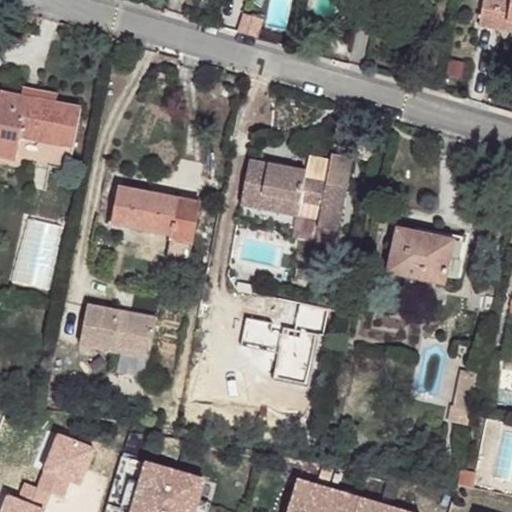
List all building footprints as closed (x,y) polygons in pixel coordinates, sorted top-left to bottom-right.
[(511,0),(486,0),(482,23),(511,29),(511,0)] [(243,14),(238,32),(256,37),(261,19),(243,14)] [(463,63),(450,60),(447,74),(460,77),(463,63)] [(58,94),(22,88),(21,97),(57,103),(58,94)] [(82,108),(0,92),(0,158),(17,162),(17,160),(68,171),(73,148),(74,149),(82,108)] [(375,144),(356,140),(352,159),(372,162),(375,144)] [(338,232),(352,159),(332,154),(330,162),(309,157),(306,172),(249,162),(240,205),(318,220),(317,228),(338,232)] [(200,201),(119,186),(113,221),(130,224),(128,230),(171,238),(170,242),(192,246),(200,201)] [(130,224),(113,221),(112,226),(128,230),(130,224)] [(463,243),(398,228),(389,273),(445,285),(447,277),(461,280),(465,262),(459,261),(463,243)] [(192,246),(170,242),(167,258),(189,262),(192,246)] [(120,312),(88,306),(80,345),(112,351),(113,346),(150,353),(157,318),(128,313),(127,317),(120,315),(120,312)] [(150,353),(113,346),(112,351),(149,358),(150,353)] [(479,374),(461,370),(457,392),(474,395),(479,374)] [(474,395),(457,392),(454,407),(451,407),(449,422),(468,425),(474,395)] [(188,511),(191,506),(199,478),(116,454),(99,511),(188,511)] [(477,473),(460,470),(457,485),(474,488),(477,473)] [(405,511),(291,478),(281,511),(405,511)]
